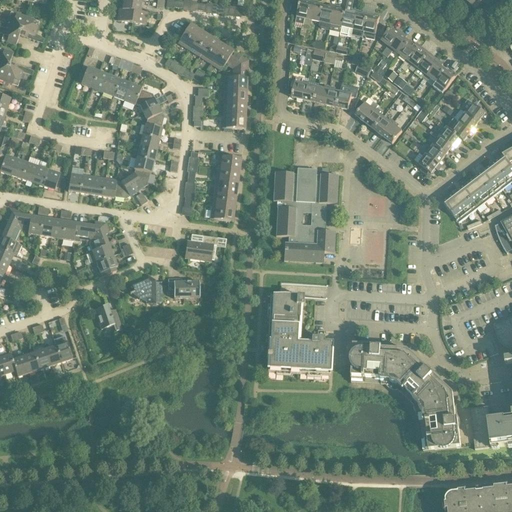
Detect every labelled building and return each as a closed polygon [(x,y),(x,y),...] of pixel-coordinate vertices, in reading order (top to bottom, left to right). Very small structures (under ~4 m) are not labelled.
[(142,2),(128,0),(123,0),(122,10),(134,12),(141,13),(142,2)] [(300,3),(295,24),(304,26),(303,30),(310,31),(311,26),(304,25),(305,20),(308,20),(312,2),(307,1),(306,4),(300,3)] [(318,3),(312,2),(308,20),(305,20),(304,25),(311,26),(312,21),(319,23),(323,8),(317,6),(318,3)] [(319,23),(319,26),(321,29),(329,31),(330,25),(335,7),(330,5),(329,9),(323,8),(319,23)] [(330,25),(329,31),(340,34),(345,13),(339,11),(340,8),(335,7),(330,25)] [(134,12),(122,10),(119,10),(118,22),(132,24),(134,12)] [(345,13),(340,34),(348,36),(347,38),(351,38),(351,36),(357,12),(352,10),(351,14),(345,13)] [(148,14),(141,13),(134,12),(132,24),(146,26),(148,14)] [(357,12),(351,36),(363,39),(364,36),(364,33),(367,17),(362,16),(362,13),(357,12)] [(42,44),(44,40),(34,37),(39,23),(11,13),(6,25),(0,23),(0,27),(5,30),(1,42),(16,47),(19,36),(26,39),(42,44)] [(364,33),(364,36),(366,40),(375,41),(380,17),(374,15),(373,19),(367,17),(364,33)] [(189,51),(201,32),(197,29),(195,32),(188,28),(178,44),(189,51)] [(391,49),(403,34),(399,30),(396,33),(391,29),(382,42),(388,47),(391,49)] [(201,32),(189,51),(200,58),(210,42),(204,38),(205,35),(201,32)] [(388,47),(385,51),(391,55),(394,51),(400,56),(410,44),(405,40),(407,37),(403,34),(391,49),(388,47)] [(216,45),(210,42),(200,58),(210,65),(222,46),(218,43),(216,45)] [(316,42),(314,49),(325,51),(326,44),(316,42)] [(414,47),(410,44),(400,56),(406,61),(409,63),(421,48),(417,44),(414,47)] [(227,48),(222,46),(210,65),(221,72),(225,65),(232,70),(248,62),(233,52),(231,55),(225,51),(227,48)] [(330,50),(330,53),(336,54),(338,47),(338,46),(335,46),(330,50)] [(338,47),(336,54),(347,56),(349,49),(338,47)] [(406,61),(403,65),(409,69),(412,65),(418,70),(428,58),(423,54),(425,51),(421,48),(409,63),(406,61)] [(10,64),(13,54),(0,49),(0,81),(17,88),(22,73),(32,77),(33,72),(17,67),(10,64)] [(315,52),(314,57),(313,61),(324,63),(325,54),(315,52)] [(362,54),(360,64),(366,65),(368,55),(362,54)] [(307,55),(304,66),(311,67),(313,57),(307,55)] [(335,67),(336,62),(337,57),(326,55),(324,64),(335,67)] [(433,61),(428,58),(418,70),(415,75),(421,80),(421,79),(425,75),(427,77),(439,62),(435,58),(433,61)] [(169,60),(167,62),(165,66),(169,69),(173,63),(169,60)] [(225,78),(224,91),(247,92),(247,87),(244,87),(244,80),(247,80),(248,62),(232,70),(233,70),(232,79),(225,78)] [(443,65),(439,62),(427,77),(425,75),(421,79),(424,81),(427,83),(430,79),(436,84),(446,71),(441,68),(443,65)] [(359,65),(358,67),(355,74),(367,79),(372,71),(359,65)] [(409,69),(403,65),(400,69),(406,73),(409,69)] [(384,72),(378,67),(374,72),(380,76),(384,72)] [(87,69),(86,73),(81,71),(76,84),(92,90),(99,73),(87,69)] [(186,79),(190,73),(186,71),(182,77),(186,79)] [(436,84),(437,84),(434,88),(443,95),(458,76),(453,72),(451,75),(446,71),(436,84)] [(390,72),(385,78),(392,83),(397,78),(390,72)] [(99,73),(92,90),(103,94),(109,77),(99,73)] [(195,76),(190,73),(186,79),(191,82),(195,76)] [(394,88),(375,74),(372,79),(379,84),(380,84),(390,92),(394,88)] [(120,81),(109,77),(103,94),(113,98),(120,81)] [(394,85),(402,90),(407,84),(399,78),(394,85)] [(296,79),(295,84),(292,99),(303,102),(307,83),(302,82),(303,81),(296,79)] [(120,81),(113,98),(124,102),(131,85),(120,81)] [(307,83),(303,102),(314,104),(318,89),(312,87),(313,85),(307,83)] [(131,85),(124,102),(135,107),(136,105),(141,91),(142,90),(131,85)] [(340,94),(337,109),(349,112),(352,98),(356,99),(359,90),(342,86),(340,94)] [(406,86),(402,92),(410,98),(415,93),(406,86)] [(324,90),(318,89),(314,104),(326,106),(330,88),(325,87),(324,90)] [(335,89),(330,88),(326,106),(337,109),(340,94),(335,92),(335,89)] [(153,95),(141,91),(136,105),(140,107),(143,114),(158,106),(153,95)] [(224,91),(224,104),(243,104),(243,100),(243,97),(247,97),(247,92),(224,91)] [(444,98),(451,103),(456,98),(449,92),(444,98)] [(0,109),(7,112),(11,100),(0,96),(0,109)] [(409,106),(412,102),(406,97),(403,101),(409,106)] [(366,124),(377,110),(379,107),(369,100),(356,117),(366,124)] [(468,101),(461,111),(466,114),(478,124),(482,119),(485,121),(488,116),(468,101)] [(425,102),(421,106),(428,111),(432,107),(425,102)] [(224,104),(223,116),(246,117),(246,112),(243,112),(243,109),(243,104),(224,104)] [(158,106),(143,114),(147,122),(146,126),(161,129),(164,117),(158,106)] [(434,110),(430,115),(433,118),(438,112),(440,109),(437,106),(434,110)] [(447,107),(443,111),(451,117),(454,113),(447,107)] [(381,113),(377,110),(366,124),(375,131),(384,119),(379,115),(381,113)] [(422,124),(429,116),(423,111),(416,119),(422,124)] [(466,114),(461,121),(459,123),(474,135),(477,131),(475,129),(478,124),(466,114)] [(246,117),(223,116),(223,130),(242,130),(242,123),(246,123),(246,117)] [(431,117),(426,124),(432,129),(438,122),(431,117)] [(384,119),(375,131),(384,139),(395,124),(391,120),(389,123),(384,119)] [(454,119),(447,128),(452,132),(452,133),(460,138),(459,139),(464,142),(468,137),(471,139),(474,135),(459,123),(454,120),(454,119)] [(399,127),(395,124),(384,139),(393,146),(403,133),(397,129),(399,127)] [(145,125),(142,137),(160,141),(163,130),(161,129),(146,126),(145,125)] [(447,128),(442,135),(440,138),(455,150),(459,145),(456,143),(459,139),(460,138),(452,133),(452,132),(447,128)] [(434,138),(439,132),(434,129),(430,135),(434,138)] [(438,141),(433,147),(446,156),(449,152),(452,154),(455,150),(440,138),(442,135),(439,132),(434,138),(438,141)] [(160,141),(142,137),(139,148),(157,152),(160,141)] [(420,156),(425,150),(420,147),(418,150),(416,152),(420,156)] [(433,147),(428,153),(426,156),(441,168),(445,163),(442,161),(446,156),(433,147)] [(139,148),(137,159),(154,163),(157,152),(139,148)] [(425,150),(420,156),(424,159),(419,165),(423,168),(420,171),(427,176),(429,173),(431,175),(435,170),(438,172),(441,168),(426,156),(428,153),(425,150)] [(511,151),(510,152),(504,157),(443,203),(459,225),(511,184),(511,151)] [(6,156),(5,158),(0,172),(0,173),(11,177),(17,160),(6,156)] [(219,157),(217,169),(237,172),(237,165),(241,165),(241,160),(219,157)] [(154,163),(137,159),(134,171),(135,171),(150,175),(152,175),(154,163)] [(28,164),(17,160),(11,177),(22,181),(28,164)] [(28,164),(22,181),(33,184),(38,167),(28,164)] [(38,167),(33,184),(43,188),(49,171),(38,167)] [(237,172),(217,169),(215,182),(238,185),(239,180),(236,180),(237,172)] [(293,175),(275,174),(273,202),(282,203),(281,209),(277,209),(276,238),(289,238),(288,245),(285,244),(284,263),(323,265),(324,254),(334,255),(336,233),(325,233),(327,205),(337,206),(338,177),(320,176),(320,177),(316,177),(316,171),(301,170),(297,170),(297,176),(293,175)] [(49,171),(43,188),(55,192),(60,175),(49,171)] [(150,175),(135,171),(134,175),(128,180),(137,193),(147,186),(150,175)] [(80,195),(83,177),(71,175),(68,193),(80,195)] [(94,179),(83,177),(80,195),(91,197),(94,179)] [(105,180),(94,179),(91,197),(103,198),(105,180)] [(117,182),(105,180),(103,198),(114,200),(114,199),(117,183),(117,182)] [(117,183),(114,199),(126,200),(137,193),(128,180),(121,184),(117,183)] [(238,185),(215,182),(214,194),(233,197),(234,190),(237,191),(238,185)] [(139,196),(145,205),(147,203),(142,194),(139,196)] [(214,194),(212,207),(235,210),(235,205),(232,205),(233,197),(214,194)] [(145,205),(139,196),(136,198),(142,207),(145,205)] [(235,210),(212,207),(211,220),(230,223),(231,215),(234,215),(235,210)] [(10,219),(2,238),(15,244),(16,244),(21,231),(10,210),(9,210),(6,218),(10,219)] [(18,211),(10,210),(21,231),(28,233),(29,232),(31,218),(17,216),(18,211)] [(507,255),(508,255),(507,254),(511,251),(511,217),(501,224),(496,227),(495,227),(496,233),(498,239),(501,245),(504,250),(507,255)] [(29,232),(28,233),(28,235),(40,237),(42,219),(31,218),(29,232)] [(42,219),(40,237),(51,239),(54,221),(42,219)] [(54,221),(51,239),(62,241),(65,223),(54,221)] [(73,242),(74,239),(76,225),(65,223),(62,241),(73,242)] [(74,239),(73,242),(80,243),(80,240),(91,242),(105,225),(97,223),(97,228),(76,225),(74,239)] [(92,252),(92,253),(95,251),(95,252),(109,246),(104,233),(108,232),(105,225),(91,242),(89,245),(92,252)] [(188,242),(185,260),(210,263),(213,247),(216,248),(217,239),(203,237),(202,244),(188,242)] [(0,250),(14,256),(17,258),(22,247),(19,245),(16,244),(15,244),(2,238),(0,242),(0,250)] [(109,246),(95,252),(95,251),(92,253),(92,252),(89,254),(93,264),(96,263),(96,264),(113,257),(109,246)] [(0,250),(0,262),(9,267),(14,256),(0,250)] [(113,257),(96,264),(100,274),(97,275),(98,279),(116,272),(115,269),(117,268),(113,257)] [(0,262),(0,275),(5,277),(9,267),(0,262)] [(155,304),(162,303),(162,283),(155,283),(155,282),(148,277),(127,285),(130,294),(129,294),(130,296),(133,295),(145,303),(145,304),(155,304)] [(168,296),(173,296),(174,300),(199,299),(199,283),(181,284),(181,281),(168,281),(168,296)] [(280,298),(270,297),(270,306),(268,305),(267,320),(269,320),(268,336),(266,336),(266,344),(268,344),(267,359),(268,359),(267,374),(276,374),(276,376),(290,377),(290,375),(307,376),(307,378),(321,379),(321,377),(330,377),(331,352),(332,352),(332,344),(324,344),(324,339),(318,339),(318,340),(311,340),(311,346),(299,345),(301,308),(303,308),(304,298),(296,298),(286,298),(280,298)] [(116,334),(122,331),(116,312),(110,313),(108,307),(95,311),(102,331),(113,327),(116,334)] [(494,327),(494,328),(494,329),(494,330),(498,340),(499,341),(500,342),(501,343),(502,344),(503,345),(504,346),(505,347),(506,348),(507,349),(509,349),(510,349),(511,350),(511,352),(508,352),(508,353),(511,353),(511,359),(505,360),(506,365),(511,364),(511,317),(497,324),(496,324),(495,325),(494,326),(494,327)] [(65,338),(54,341),(56,347),(61,364),(72,361),(67,343),(65,338)] [(391,390),(408,351),(382,350),(382,348),(354,346),(353,367),(352,384),(364,385),(364,384),(381,385),(381,386),(386,386),(387,387),(388,388),(389,389),(390,390),(391,390)] [(61,364),(56,347),(45,350),(51,368),(61,364)] [(51,368),(45,350),(34,354),(39,371),(51,368)] [(408,351),(391,390),(393,391),(394,391),(396,391),(397,391),(398,391),(401,394),(402,394),(411,403),(414,407),(414,408),(414,409),(414,410),(415,411),(415,412),(415,413),(453,394),(440,382),(441,381),(441,380),(441,379),(441,378),(440,377),(426,364),(425,363),(424,363),(423,363),(422,363),(421,364),(408,351)] [(34,354),(23,358),(29,375),(39,371),(34,354)] [(10,355),(0,358),(0,362),(5,376),(15,373),(12,361),(10,355)] [(29,375),(23,358),(12,361),(15,373),(17,379),(29,375)] [(453,394),(415,413),(416,414),(417,415),(417,416),(418,417),(419,418),(420,418),(421,423),(423,440),(424,450),(424,453),(461,448),(458,420),(456,420),(453,394)] [(511,412),(511,413),(511,417),(490,420),(488,408),(474,409),(473,410),(472,410),(472,411),(471,411),(471,412),(471,413),(475,447),(475,451),(511,446),(511,412)] [(511,511),(511,487),(508,488),(508,486),(493,487),(493,490),(483,491),(484,493),(477,494),(477,491),(467,493),(467,490),(458,491),(459,493),(453,494),(451,495),(450,495),(449,496),(448,498),(447,498),(447,499),(446,500),(446,501),(446,504),(444,504),(444,511),(511,511)]
